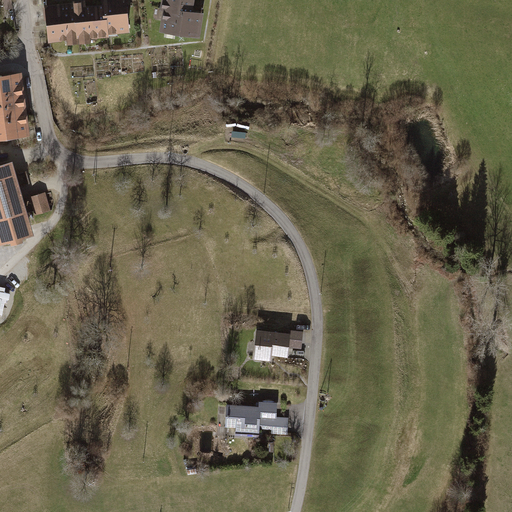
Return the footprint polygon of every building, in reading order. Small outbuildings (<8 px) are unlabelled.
[(78,6),(41,9),(44,46),(63,44),(64,50),(88,47),(87,42),(107,40),(106,35),(128,33),(125,0),(98,0),(99,10),(83,11),(83,4),(78,5),(78,6)] [(159,22),(156,37),(198,44),(202,17),(191,16),(194,1),(199,2),(199,0),(159,0),(156,21),(159,22)] [(12,1),(3,2),(4,13),(13,12),(12,1)] [(0,78),(0,142),(28,139),(21,76),(0,78)] [(0,248),(6,246),(7,251),(22,247),(20,242),(32,239),(10,166),(0,168),(0,248)] [(30,198),(35,216),(51,211),(46,194),(30,198)] [(6,288),(16,297),(36,277),(22,264),(0,286),(0,290),(2,292),(6,288)] [(0,318),(2,321),(9,316),(0,302),(0,318)] [(288,339),(260,337),(258,360),(286,362),(288,339)] [(258,410),(226,408),(224,430),(226,430),(226,438),(258,440),(258,433),(272,434),(271,437),(287,439),(289,421),(276,420),(277,406),(258,405),(258,410)]
